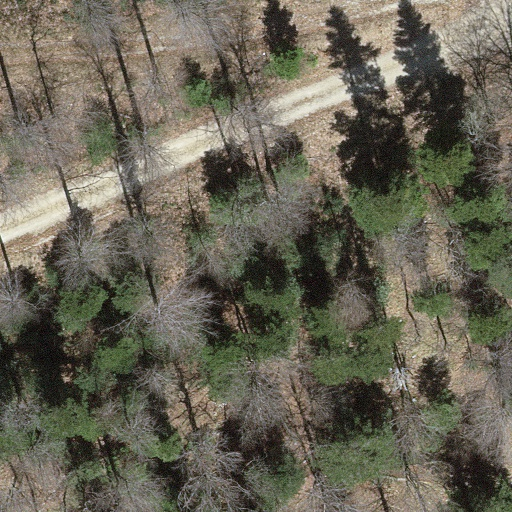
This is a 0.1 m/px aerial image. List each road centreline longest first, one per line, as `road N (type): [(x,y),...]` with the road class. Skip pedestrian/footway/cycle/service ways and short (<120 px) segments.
road 1 (track): [(0,240),(511,8)]
road 2 (track): [(372,0),(156,46),(0,55)]
